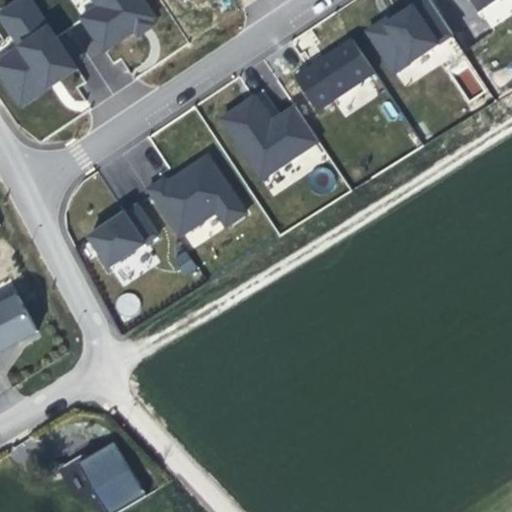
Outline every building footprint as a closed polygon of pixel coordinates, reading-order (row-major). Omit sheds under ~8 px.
[(163,28),(144,0),(97,0),(108,17),(92,27),(114,60),(163,28)] [(186,0),(196,13),(214,0),(186,0)] [(511,6),(511,0),(474,0),(490,22),(511,6)] [(37,7),(9,24),(31,57),(3,75),(30,117),(86,79),(37,7)] [(436,10),(409,27),(406,23),(378,43),(405,84),(461,46),(436,10)] [(361,51),(306,87),(329,121),(383,84),(361,51)] [(263,109),(230,131),(269,189),(324,152),(303,118),(281,133),(263,109)] [(171,190),(155,202),(186,248),(224,222),(233,237),(253,223),(215,168),(175,195),(171,190)] [(146,215),(98,247),(118,277),(164,246),(146,215)] [(189,252),(174,258),(181,276),(196,270),(189,252)] [(0,365),(44,342),(25,306),(0,319),(0,365)] [(123,511),(145,499),(113,444),(78,465),(85,477),(105,511),(123,511)]
